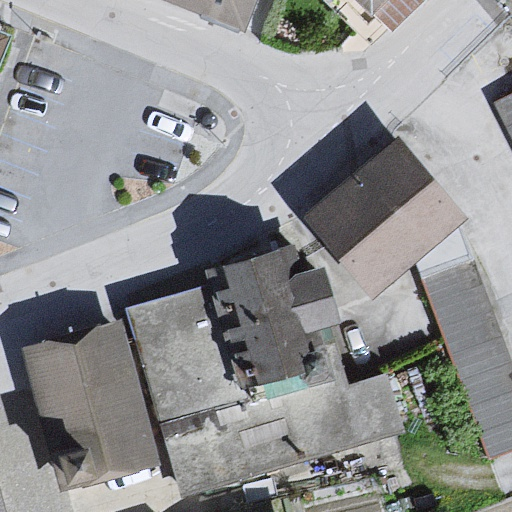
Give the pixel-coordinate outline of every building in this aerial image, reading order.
[(158,0),(191,23),(254,37),(270,0),(158,0)] [(350,0),(366,16),(400,38),(438,0),(350,0)] [(511,106),(499,113),(511,140),(511,106)] [(399,135),(306,216),(373,293),(412,259),(480,449),(511,437),(511,356),(456,201),(399,135)] [(298,273),(289,246),(210,269),(214,282),(122,309),(177,494),(405,426),(388,369),(349,381),(315,268),(298,273)] [(118,322),(26,347),(64,484),(156,459),(118,322)]
